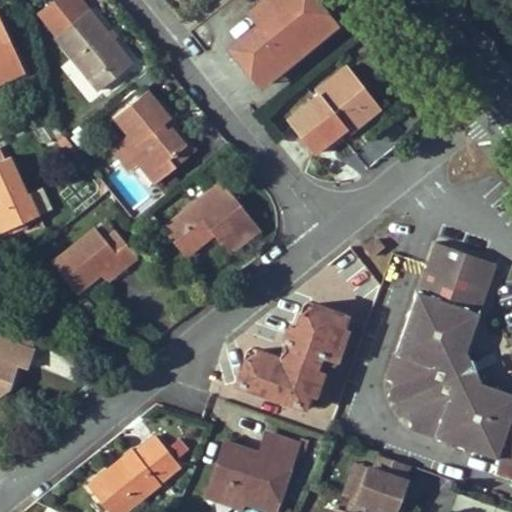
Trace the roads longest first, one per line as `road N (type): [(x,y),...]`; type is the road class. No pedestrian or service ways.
road 1 (residential): [(5,495),(327,232)]
road 2 (residential): [(142,0),(327,232)]
road 3 (residential): [(327,232),(501,90)]
